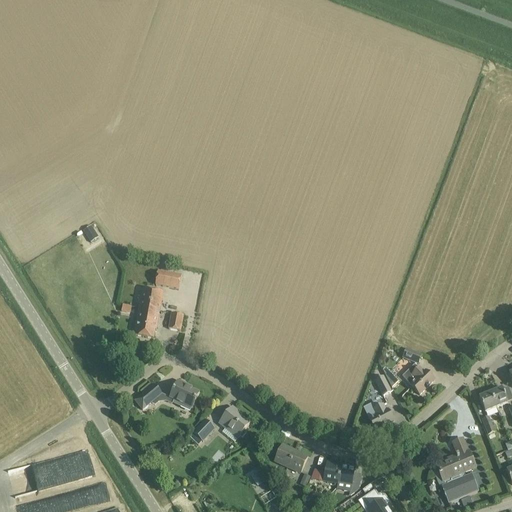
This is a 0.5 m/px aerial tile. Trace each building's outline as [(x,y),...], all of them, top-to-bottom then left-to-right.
[(92,227),(84,233),(91,244),(99,238),(92,227)] [(158,273),(155,286),(179,290),(181,277),(158,273)] [(160,312),(163,293),(142,289),(139,308),(160,312)] [(119,312),(129,314),(130,307),(121,305),(119,312)] [(160,312),(139,308),(134,332),(136,333),(135,337),(153,340),(155,331),(156,331),(160,312)] [(172,314),(169,330),(180,332),(183,316),(172,314)] [(421,356),(406,350),(403,359),(418,365),(421,356)] [(402,377),(410,386),(419,396),(434,381),(425,372),(424,373),(419,368),(418,370),(414,365),(402,377)] [(398,382),(394,377),(389,382),(392,388),(398,382)] [(388,387),(383,378),(375,382),(383,397),(391,392),(388,387)] [(178,382),(170,399),(182,405),(181,407),(190,411),(191,409),(192,409),(199,394),(191,390),(185,387),(186,385),(178,382)] [(135,402),(142,411),(162,395),(154,386),(135,402)] [(490,394),(496,409),(508,404),(502,389),(490,394)] [(485,414),(496,409),(490,394),(479,398),(485,414)] [(369,420),(375,432),(393,422),(387,411),(386,411),(383,405),(379,407),(378,405),(374,404),(365,408),(364,411),(369,420)] [(231,410),(219,424),(225,429),(238,439),(240,436),(242,438),(246,433),(244,431),(249,425),(240,417),(241,416),(237,412),(232,408),(231,410)] [(481,421),(487,436),(495,433),(489,418),(481,421)] [(194,434),(190,438),(198,446),(202,442),(214,430),(205,421),(193,434),(194,434)] [(475,469),(469,453),(468,454),(463,440),(452,444),(457,456),(455,457),(456,458),(436,466),(444,486),(441,488),(448,505),(479,493),(478,492),(477,492),(471,477),(472,476),(472,475),(466,478),(464,473),(475,469)] [(274,462),(288,468),(295,452),(282,446),(274,462)] [(42,487),(90,477),(85,452),(37,462),(42,487)] [(288,468),(300,474),(308,458),(295,452),(288,468)] [(323,481),(337,484),(341,467),(327,464),(325,473),(323,481)] [(341,467),(337,484),(338,484),(345,485),(343,492),(350,494),(350,496),(350,497),(359,490),(359,485),(352,484),(354,475),(354,472),(355,470),(341,467)] [(370,485),(364,490),(366,493),(373,489),(370,485)] [(374,491),(363,499),(370,509),(367,511),(366,511),(388,511),(386,508),(391,505),(383,493),(378,496),(374,491)] [(469,498),(461,501),(463,508),(471,504),(469,498)]
